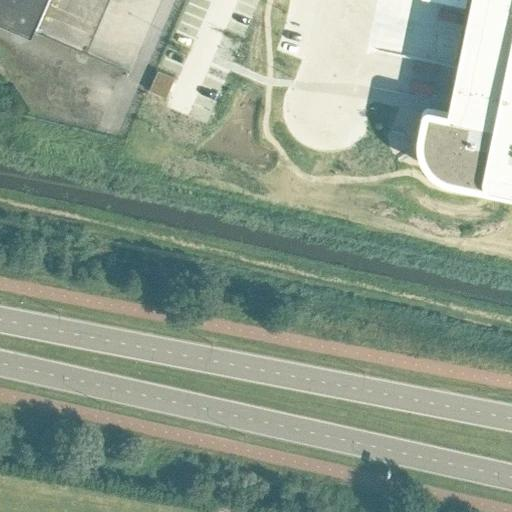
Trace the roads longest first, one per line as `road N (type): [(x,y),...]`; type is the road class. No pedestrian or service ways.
road 1 (tertiary): [(0,365),(511,477)]
road 2 (tertiary): [(511,419),(0,320)]
